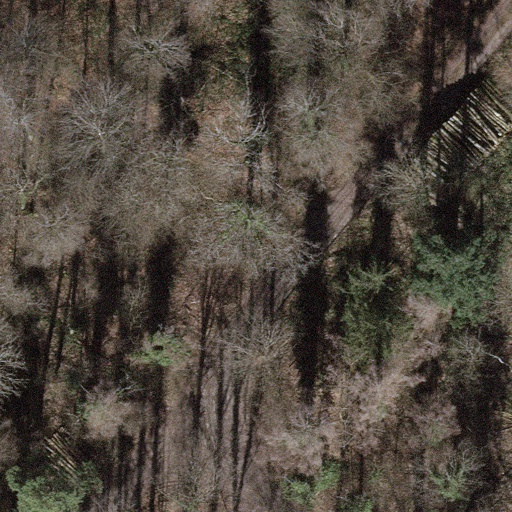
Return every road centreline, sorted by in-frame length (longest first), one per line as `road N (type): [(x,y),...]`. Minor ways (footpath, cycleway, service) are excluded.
road 1 (track): [(174,420),(338,210),(511,9)]
road 2 (track): [(338,210),(0,104)]
road 3 (track): [(338,210),(511,279)]
road 4 (track): [(133,144),(74,0)]
road 5 (track): [(286,511),(174,420)]
road 6 (track): [(95,511),(174,420)]
